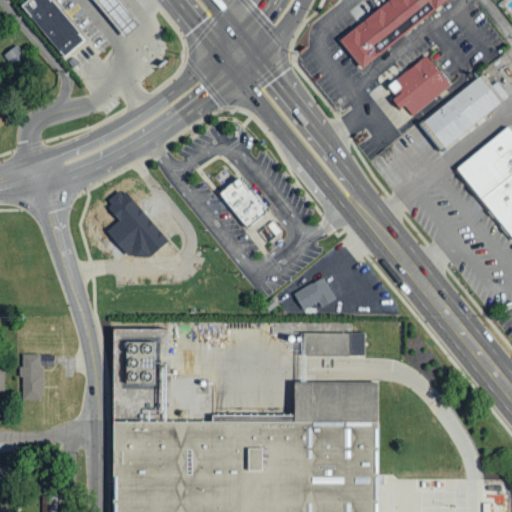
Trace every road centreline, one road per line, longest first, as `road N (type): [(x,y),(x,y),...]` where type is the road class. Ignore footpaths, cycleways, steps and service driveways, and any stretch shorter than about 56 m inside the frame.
road 1 (primary): [(511,392),(241,58)]
road 2 (tertiary): [(98,511),(92,342),(44,177)]
road 3 (tertiary): [(241,58),(127,140),(44,177),(0,182)]
